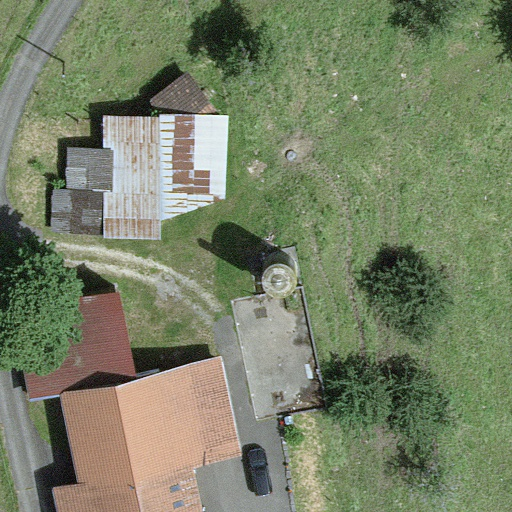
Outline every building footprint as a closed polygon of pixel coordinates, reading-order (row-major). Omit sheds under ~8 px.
[(185,78),(152,103),(171,128),(204,103),(185,78)] [(70,191),(53,191),(53,232),(153,231),(152,122),(103,121),(102,154),(71,153),(70,191)] [(284,287),(289,283),(293,277),(293,269),(291,262),(286,257),(279,254),(271,254),(264,258),(260,263),(257,269),(258,275),(260,281),(265,286),(270,289),(277,290),(284,287)] [(65,454),(82,452),(89,485),(175,467),(175,468),(231,457),(211,360),(129,376),(37,397),(48,445),(65,454)] [(183,511),(175,468),(175,467),(89,485),(58,491),(62,511),(183,511)]
